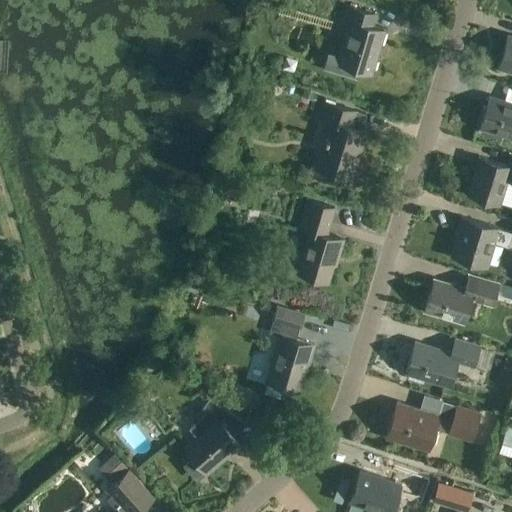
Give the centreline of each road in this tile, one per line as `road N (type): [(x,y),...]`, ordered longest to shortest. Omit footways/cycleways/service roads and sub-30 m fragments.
road 1 (residential): [(246,511),(328,428),(466,0)]
road 2 (residential): [(0,427),(26,413),(28,395),(0,295)]
